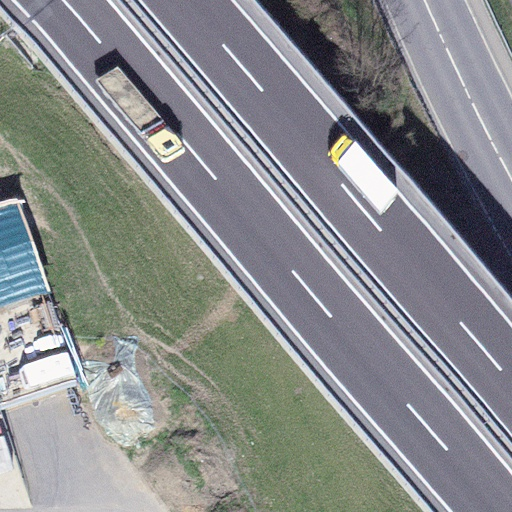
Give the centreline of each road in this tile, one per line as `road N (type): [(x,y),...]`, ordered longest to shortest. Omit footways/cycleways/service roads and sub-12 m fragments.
road 1 (motorway): [(54,0),(482,511)]
road 2 (motorway): [(511,390),(180,0)]
road 3 (primary): [(426,0),(511,176)]
